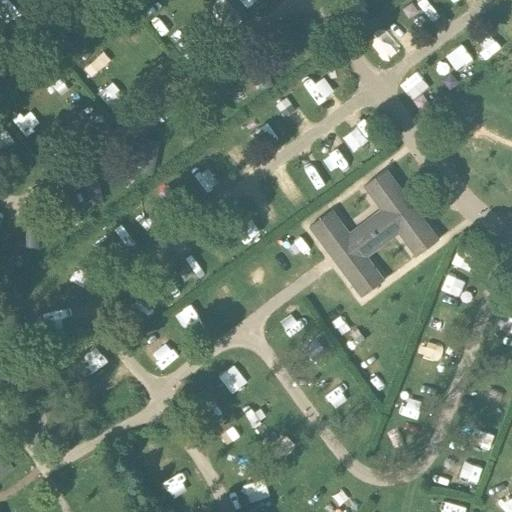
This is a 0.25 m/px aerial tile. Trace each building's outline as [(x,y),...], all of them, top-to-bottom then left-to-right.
[(210,95),(196,99),(205,131),(219,127),(210,95)] [(160,142),(147,139),(140,171),(154,174),(160,142)] [(353,239),(331,210),(309,227),(318,240),(323,236),(357,281),(352,285),(361,298),(384,281),(363,252),(395,229),(416,257),(438,240),(429,227),(424,231),(391,186),(395,183),(386,170),(363,186),(385,215),(353,239)] [(97,171),(83,175),(90,207),(105,205),(97,171)] [(253,209),(262,221),(274,213),(266,200),(253,209)] [(41,218),(27,216),(26,249),(40,250),(41,218)] [(459,299),(468,278),(449,270),(440,291),(459,299)] [(25,359),(3,372),(14,391),(36,378),(25,359)] [(322,378),(331,392),(354,379),(345,364),(322,378)] [(486,407),(504,411),(508,394),(490,390),(486,407)] [(256,426),(279,411),(272,401),(249,416),(256,426)] [(83,426),(89,421),(84,415),(78,420),(83,426)] [(66,416),(41,418),(43,440),(68,438),(66,416)] [(471,451),(463,469),(480,476),(488,458),(471,451)] [(0,458),(0,476),(8,470),(0,458)] [(305,494),(319,480),(305,466),(291,479),(305,494)]
